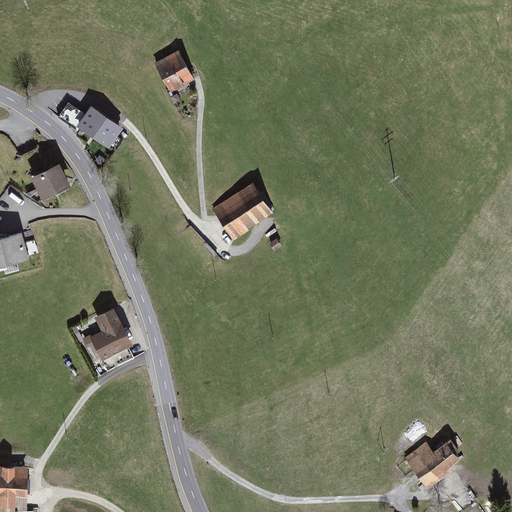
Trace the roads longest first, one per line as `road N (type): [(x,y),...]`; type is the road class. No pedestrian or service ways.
road 1 (tertiary): [(35,113),(75,152),(102,201),(146,308),(175,433)]
road 2 (residential): [(35,113),(58,93),(126,122),(215,248)]
road 3 (residential): [(175,433),(222,470),(285,501),(398,503),(405,511)]
